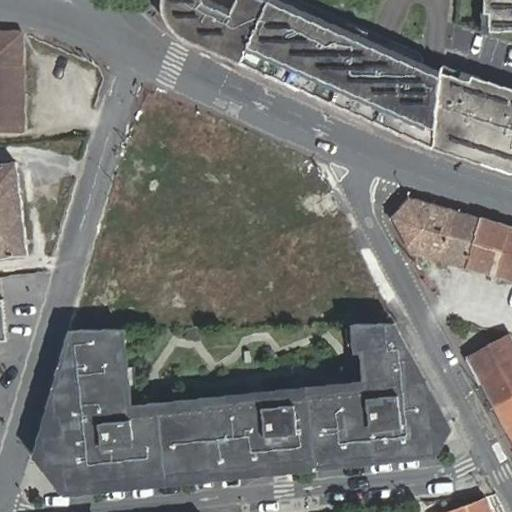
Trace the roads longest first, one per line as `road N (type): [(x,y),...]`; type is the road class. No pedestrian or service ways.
road 1 (residential): [(0,511),(137,43)]
road 2 (residential): [(493,462),(104,511)]
road 3 (residential): [(360,153),(362,200),(493,462)]
road 4 (secondary): [(137,43),(360,153)]
road 5 (secondary): [(360,153),(511,204)]
